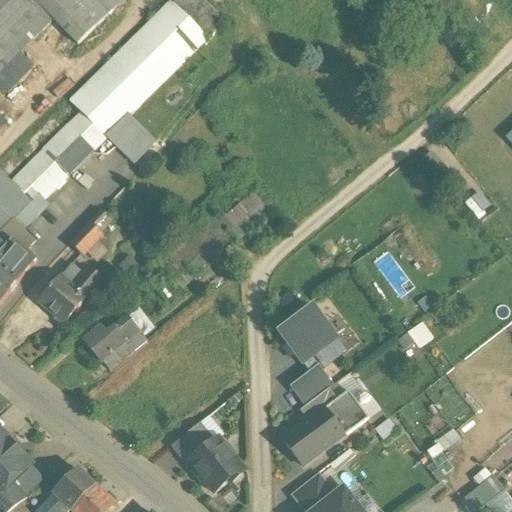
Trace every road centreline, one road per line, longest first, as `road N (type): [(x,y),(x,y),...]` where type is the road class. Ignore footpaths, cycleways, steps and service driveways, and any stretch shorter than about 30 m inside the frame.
road 1 (tertiary): [(176,511),(0,369)]
road 2 (track): [(408,159),(511,73)]
road 3 (track): [(50,94),(145,0)]
